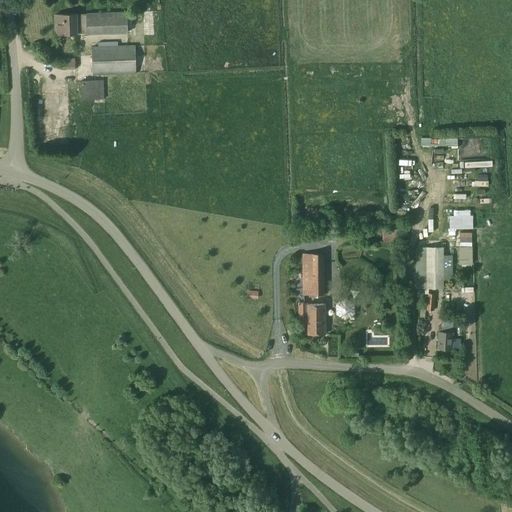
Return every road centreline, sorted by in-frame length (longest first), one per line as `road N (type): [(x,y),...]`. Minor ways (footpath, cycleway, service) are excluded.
road 1 (unclassified): [(511,427),(410,371),(264,365)]
road 2 (unclassified): [(203,348),(109,223),(17,172)]
road 3 (unclassified): [(17,172),(7,0)]
road 4 (unknown): [(264,365),(276,344),(284,253),(299,242),(324,242)]
road 5 (unclassified): [(375,511),(275,437)]
